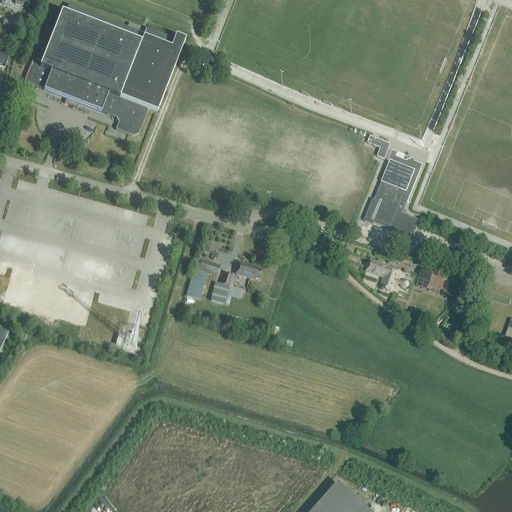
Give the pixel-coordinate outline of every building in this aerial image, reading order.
[(39,44),(24,84),(67,100),(65,105),(67,106),(76,109),(78,105),(116,119),(118,124),(115,131),(130,137),(133,138),(136,137),(138,135),(140,133),(148,111),(157,114),(185,42),(175,38),(174,41),(146,30),(144,37),(68,7),(65,15),(62,14),(61,13),(48,48),(39,44)] [(2,27),(14,30),(16,23),(4,19),(2,27)] [(216,73),(210,70),(207,76),(213,79),(216,73)] [(368,144),(381,149),(377,158),(384,161),(389,148),(383,146),(384,143),(370,138),(368,144)] [(375,202),(373,201),(364,222),(373,226),(374,224),(412,239),(419,222),(403,215),(422,166),(414,163),(413,159),(406,162),(395,158),(397,154),(392,152),(388,162),(390,163),(375,199),(376,199),(375,202)] [(220,267),(201,261),(198,271),(217,278),(220,267)] [(384,263),(378,261),(377,263),(370,261),(367,269),(380,274),(379,277),(383,278),(381,284),(383,285),(381,291),(391,294),(393,287),(396,288),(397,284),(401,286),(402,288),(404,289),(407,288),(407,285),(406,283),(404,282),(402,283),(398,282),(398,280),(399,280),(401,275),(400,274),(401,273),(386,268),(386,269),(382,268),(384,263)] [(258,270),(258,269),(239,264),(236,276),(255,282),(255,280),(259,281),(262,271),(258,270)] [(422,269),(418,279),(429,283),(430,282),(433,273),(422,269)] [(185,297),(198,301),(206,276),(192,272),(185,297)] [(445,287),(448,278),(433,273),(430,282),(434,284),(436,280),(441,282),(440,286),(445,287)] [(214,284),(209,302),(224,306),(229,287),(228,287),(231,277),(225,275),(222,286),(214,284)] [(444,292),(455,296),(456,291),(460,282),(448,278),(445,287),(444,292)] [(0,328),(0,341),(4,344),(9,333),(0,328)] [(121,348),(124,338),(118,336),(116,346),(121,348)] [(369,511),(338,485),(314,511),(369,511)]
